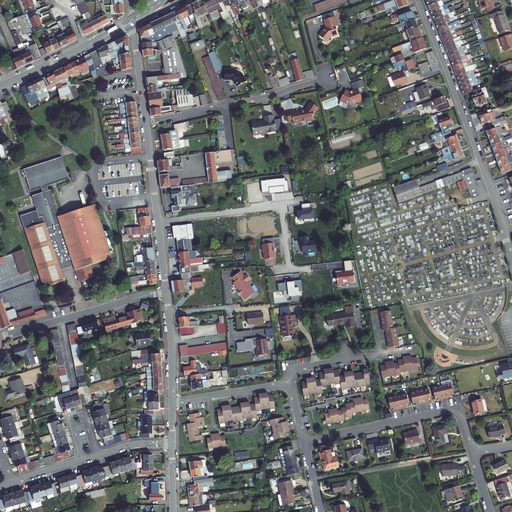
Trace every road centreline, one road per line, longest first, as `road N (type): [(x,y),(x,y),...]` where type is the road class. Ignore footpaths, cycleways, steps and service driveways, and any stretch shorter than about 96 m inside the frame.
road 1 (residential): [(511,261),(419,0)]
road 2 (residential): [(303,442),(451,409),(471,452)]
road 3 (residential): [(146,123),(324,79)]
road 4 (residential): [(0,337),(166,293)]
road 5 (tertiary): [(146,123),(166,293)]
